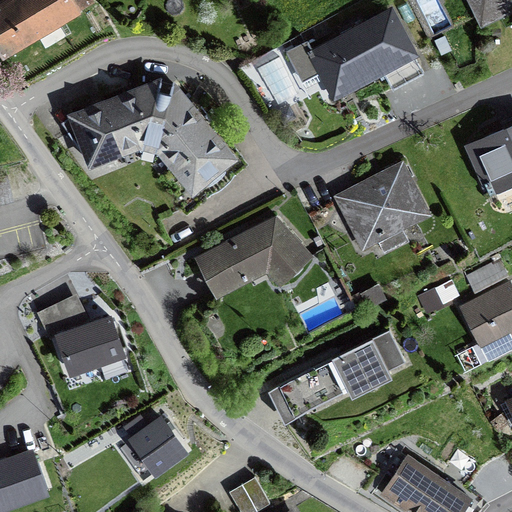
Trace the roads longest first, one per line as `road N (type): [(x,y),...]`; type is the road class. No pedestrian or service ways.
road 1 (residential): [(11,114),(114,50),(171,50),(223,79),(269,148),(298,167),(328,164),(511,73)]
road 2 (residential): [(101,245),(200,397),(240,433),(364,511)]
road 3 (residential): [(101,245),(3,296),(37,386),(21,418),(0,431)]
road 4 (residential): [(11,114),(101,245)]
